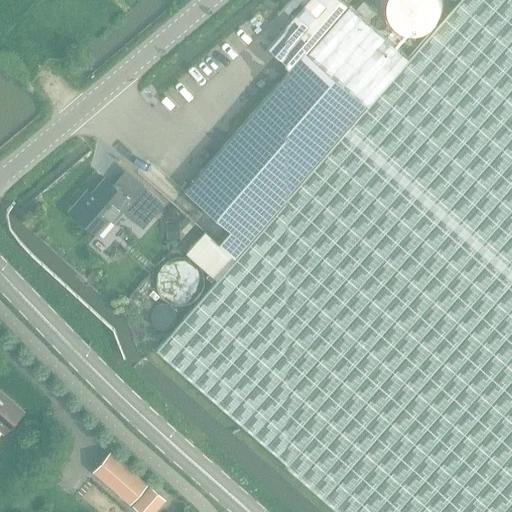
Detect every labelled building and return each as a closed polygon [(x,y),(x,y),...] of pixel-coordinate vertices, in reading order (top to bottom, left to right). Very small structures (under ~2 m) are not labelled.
[(78,0),(53,0),(48,7),(61,19),(66,13),(73,19),(85,5),(78,0)] [(216,281),(156,349),(342,511),(511,511),(511,0),(461,0),(410,59),(216,281)] [(291,69),(184,191),(230,231),(218,244),(204,232),(185,254),(216,281),(410,59),(350,6),(342,0),(309,0),(283,31),(268,50),(291,69)] [(356,7),(367,17),(373,10),(362,0),(356,7)] [(85,225),(96,234),(110,219),(113,222),(123,211),(143,228),(164,205),(126,172),(114,186),(105,178),(85,201),(81,197),(70,211),(73,214),(71,217),(83,227),(85,225)] [(180,224),(166,224),(167,240),(181,239),(180,224)] [(193,276),(192,267),(189,263),(187,259),(182,256),(178,254),(170,252),(164,252),(160,253),(153,258),(149,262),(147,266),(146,271),(145,275),(145,280),(147,285),(149,289),(152,292),(159,298),(167,300),(172,300),(177,298),(182,296),(185,293),(188,290),(191,285),(192,281),(193,276)] [(0,429),(4,432),(22,411),(0,391),(0,429)] [(92,473),(129,505),(146,485),(110,453),(92,473)] [(149,488),(132,508),(136,511),(153,511),(164,500),(149,488)]
